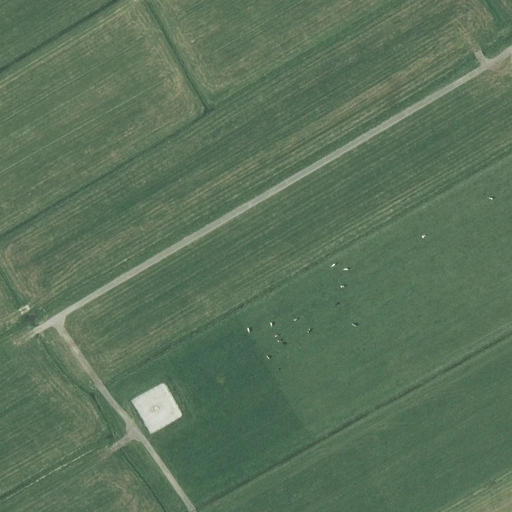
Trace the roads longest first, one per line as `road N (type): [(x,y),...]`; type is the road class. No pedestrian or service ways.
road 1 (track): [(54,319),(488,65),(476,52)]
road 2 (track): [(193,511),(54,319),(38,329)]
road 3 (track): [(138,0),(0,80)]
